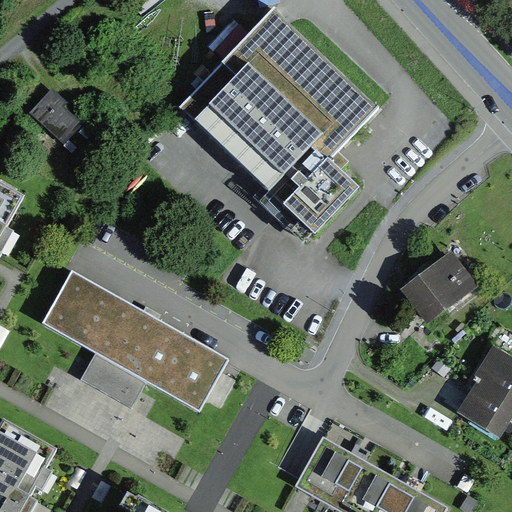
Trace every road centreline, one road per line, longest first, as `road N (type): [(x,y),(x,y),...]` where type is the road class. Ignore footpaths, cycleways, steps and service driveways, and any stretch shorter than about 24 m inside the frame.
road 1 (residential): [(511,122),(395,237),(318,393),(275,368)]
road 2 (primary): [(419,0),(511,103)]
